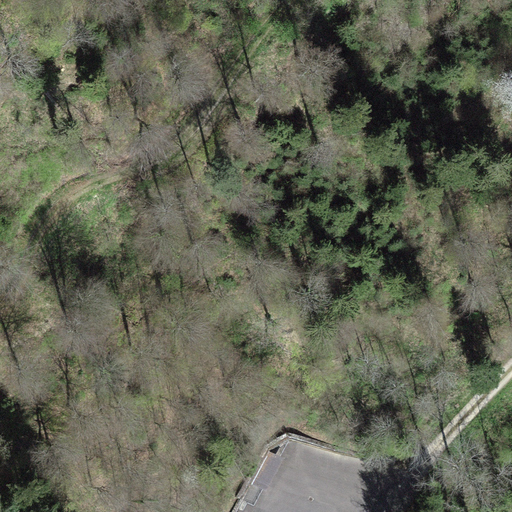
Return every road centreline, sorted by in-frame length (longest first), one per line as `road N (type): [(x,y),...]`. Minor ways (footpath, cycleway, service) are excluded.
road 1 (track): [(0,312),(19,283),(37,220),(76,187),(138,168),(177,143),(290,0)]
road 2 (track): [(511,369),(431,448),(391,511)]
